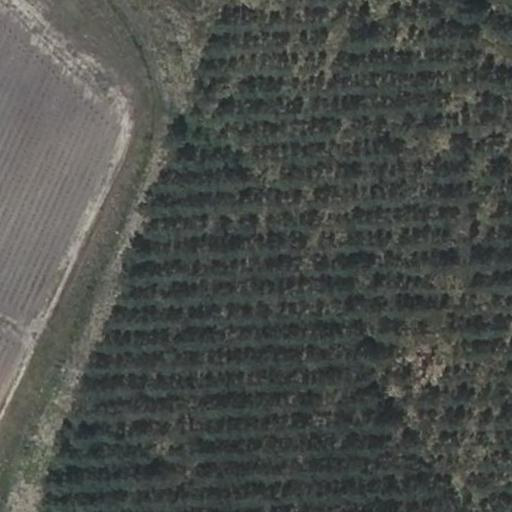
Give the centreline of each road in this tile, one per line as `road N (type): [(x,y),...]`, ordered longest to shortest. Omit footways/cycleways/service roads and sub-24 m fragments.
road 1 (track): [(9,0),(130,117),(37,331)]
road 2 (track): [(0,314),(37,331),(0,414)]
